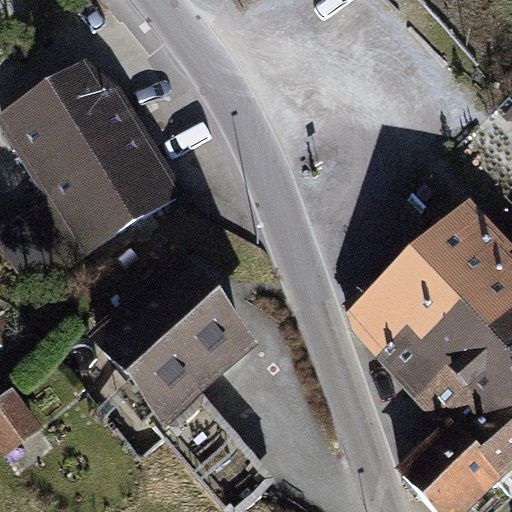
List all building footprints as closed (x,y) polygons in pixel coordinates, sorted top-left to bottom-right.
[(186,203),(122,93),(91,69),(0,122),(0,129),(85,262),(186,203)] [(351,320),(354,338),(445,436),(401,479),(433,511),(485,511),(511,488),(511,247),(473,209),(351,320)] [(185,262),(93,346),(169,438),(173,435),(208,406),(264,358),(185,262)] [(19,396),(0,410),(0,450),(8,461),(46,432),(19,396)] [(247,511),(275,487),(208,406),(173,435),(240,511),(247,511)]
